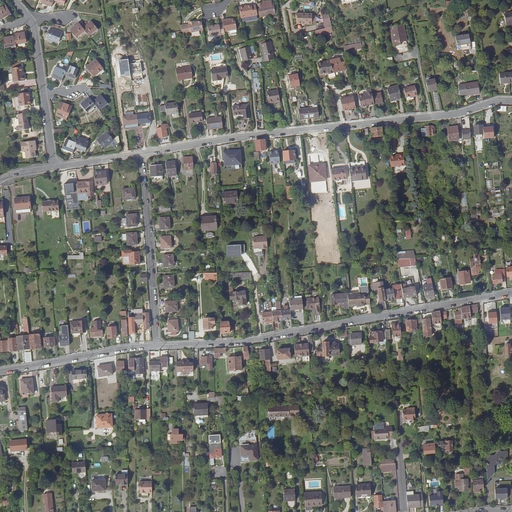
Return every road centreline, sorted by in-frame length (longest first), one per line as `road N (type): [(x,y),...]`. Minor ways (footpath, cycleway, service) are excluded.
road 1 (residential): [(137,153),(511,101)]
road 2 (residential): [(156,345),(251,339),(511,293)]
road 3 (residential): [(156,345),(137,153)]
road 4 (residential): [(0,371),(156,345)]
